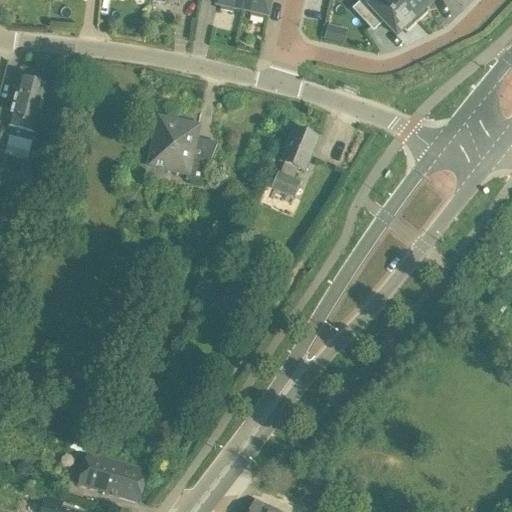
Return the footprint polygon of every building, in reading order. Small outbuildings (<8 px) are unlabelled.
[(232,18),(232,15),(241,17),(244,0),(217,0),(215,11),(219,12),(219,15),(220,16),(230,18),(232,18)] [(244,0),(241,17),(250,19),(249,22),(250,23),(260,25),(262,25),(263,22),(266,22),(271,0),(277,0),(284,1),(284,0),(244,0)] [(363,0),(362,0),(352,10),(370,29),(380,19),(397,37),(404,31),(407,35),(419,23),(396,0),(377,0),(369,8),(363,0)] [(396,0),(419,23),(431,12),(428,8),(434,1),(432,0),(396,0)] [(22,113),(41,118),(48,86),(19,79),(6,131),(0,130),(0,180),(2,181),(7,159),(5,159),(6,156),(4,155),(9,138),(12,125),(19,126),(22,113)] [(12,125),(9,138),(35,144),(41,118),(22,113),(19,126),(12,125)] [(186,181),(201,184),(207,170),(190,166),(199,127),(165,120),(161,138),(156,137),(149,165),(187,174),(186,181)] [(281,161),(305,171),(318,140),(294,130),(281,161)] [(0,216),(0,252),(6,255),(9,248),(12,249),(28,203),(24,202),(37,165),(23,160),(10,197),(7,196),(0,216)] [(461,175),(446,174),(446,195),(461,195),(461,175)] [(295,195),(300,185),(283,176),(277,186),(295,195)] [(148,259),(158,263),(163,249),(153,245),(148,259)] [(174,262),(187,267),(193,253),(179,248),(174,262)] [(511,285),(511,277),(509,270),(501,273),(507,288),(511,285)] [(0,391),(19,398),(22,388),(0,381),(0,391)] [(72,447),(83,451),(86,440),(75,437),(72,447)] [(78,483),(138,502),(147,472),(87,453),(78,483)] [(31,476),(33,470),(30,465),(23,463),(17,465),(16,471),(19,476),(26,479),(31,476)] [(77,511),(58,507),(60,502),(43,498),(39,511),(77,511)] [(276,511),(254,501),(249,511),(276,511)]
